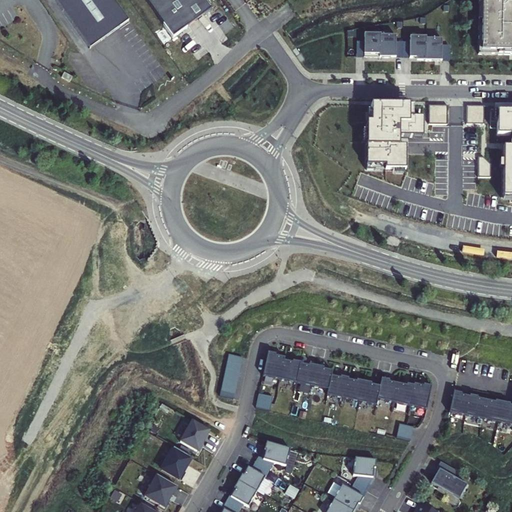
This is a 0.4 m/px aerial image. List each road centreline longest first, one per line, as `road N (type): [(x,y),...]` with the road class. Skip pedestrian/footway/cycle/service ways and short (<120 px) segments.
road 1 (residential): [(385,511),(436,419),(441,373),(426,363),(275,331),(259,341),(238,430),(191,511)]
road 2 (track): [(0,159),(120,205),(131,298),(159,284),(185,238)]
road 3 (track): [(22,511),(96,376),(120,350),(120,315),(131,298)]
road 4 (residential): [(303,91),(511,93)]
road 5 (secondary): [(361,255),(511,290)]
